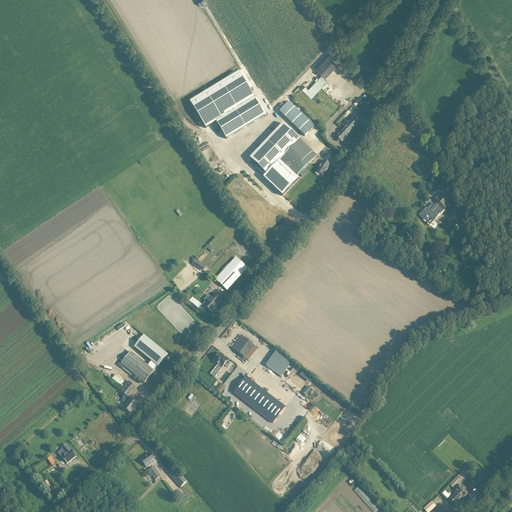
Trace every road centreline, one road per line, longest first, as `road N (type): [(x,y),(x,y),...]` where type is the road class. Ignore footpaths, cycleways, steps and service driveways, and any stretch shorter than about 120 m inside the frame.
road 1 (unclassified): [(58,511),(144,425),(310,216),(358,149),(436,0)]
road 2 (track): [(386,97),(359,81),(308,0)]
road 3 (unclassified): [(511,105),(447,0)]
